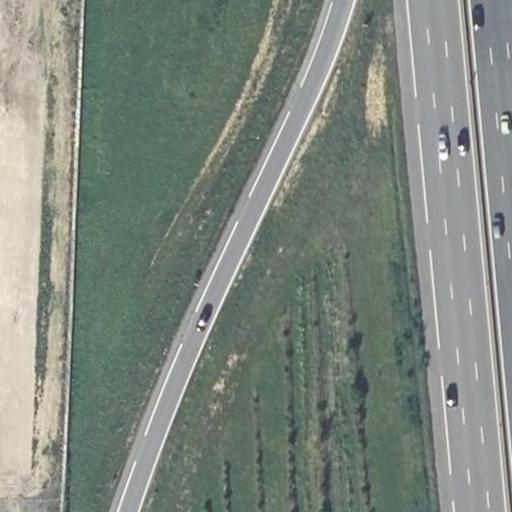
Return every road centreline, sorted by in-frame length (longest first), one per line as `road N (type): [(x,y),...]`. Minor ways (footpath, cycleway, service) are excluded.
road 1 (trunk): [(343,0),(301,116),(196,333),(128,511)]
road 2 (trunk): [(433,0),(480,511)]
road 3 (trunk): [(511,161),(497,0)]
